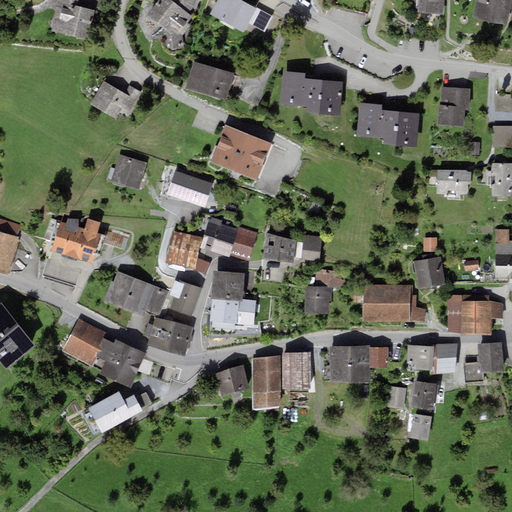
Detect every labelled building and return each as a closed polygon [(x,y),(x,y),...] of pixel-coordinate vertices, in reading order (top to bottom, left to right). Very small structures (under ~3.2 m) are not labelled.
[(62,7),(58,33),(93,40),(100,11),(83,5),(83,0),(55,0),(54,5),(62,7)] [(198,0),(163,0),(152,15),(185,39),(194,26),(192,24),(197,17),(192,13),(196,7),(198,0)] [(272,17),(239,0),(217,0),(210,15),(244,33),(249,24),(264,32),(272,17)] [(426,0),(426,10),(449,12),(449,0),(426,0)] [(511,0),(482,0),(479,18),(511,24),(511,0)] [(413,38),(435,40),(436,31),(413,29),(413,34),(403,33),(402,42),(413,44),(413,38)] [(238,72),(199,62),(193,89),(231,99),(238,72)] [(311,73),(288,72),(287,105),(317,106),(317,114),(347,115),(348,81),(311,80),(311,73)] [(108,83),(96,105),(123,120),(129,108),(135,112),(145,93),(134,86),(130,92),(108,83)] [(475,89),(446,88),(445,125),(471,126),(472,110),(474,110),(475,89)] [(511,112),(511,95),(500,95),(499,112),(511,112)] [(389,105),(364,103),(362,137),(394,138),(393,144),(423,146),(425,113),(388,111),(389,105)] [(511,126),(497,126),(497,146),(511,145),(511,126)] [(233,127),(219,162),(264,181),(277,144),(233,127)] [(123,156),(116,183),(143,190),(150,164),(123,156)] [(511,166),(494,167),(494,198),(511,198),(511,166)] [(213,183),(175,171),(167,195),(205,207),(213,183)] [(442,172),(440,194),(474,197),(476,174),(442,172)] [(225,226),(213,223),(206,249),(217,252),(225,226)] [(56,252),(80,259),(87,230),(64,224),(56,252)] [(244,231),(225,226),(217,252),(235,258),(236,256),(244,231)] [(87,230),(80,259),(101,265),(107,245),(130,252),(134,237),(115,232),(115,239),(87,230)] [(25,238),(0,231),(0,269),(1,270),(15,274),(25,238)] [(259,236),(244,231),(236,256),(251,262),(259,236)] [(206,240),(174,234),(168,261),(200,269),(204,247),(206,240)] [(270,259),(300,262),(303,241),(274,234),(270,259)] [(425,238),(425,252),(438,252),(438,239),(425,238)] [(327,242),(310,239),(308,260),(325,263),(327,242)] [(511,255),(499,256),(499,280),(511,280),(511,255)] [(445,259),(418,263),(422,288),(449,284),(445,259)] [(349,272),(319,269),(318,286),(348,289),(349,272)] [(120,270),(108,299),(160,318),(170,288),(120,270)] [(251,273),(220,272),(218,298),(241,301),(249,302),(250,298),(251,273)] [(206,289),(183,282),(176,309),(198,317),(206,289)] [(364,285),(364,321),(426,322),(426,308),(416,308),(417,296),(413,296),(413,286),(364,285)] [(336,288),(310,288),(310,313),(331,313),(331,298),(336,298),(336,288)] [(216,297),(214,318),(239,320),(241,301),(218,298),(216,297)] [(467,297),(451,298),(452,333),(497,335),(498,319),(507,320),(506,304),(467,301),(467,297)] [(239,320),(239,323),(262,323),(262,299),(250,298),(249,302),(241,301),(239,320)] [(1,302),(0,303),(0,361),(6,369),(36,345),(1,302)] [(159,318),(152,345),(175,351),(182,323),(159,318)] [(77,321),(61,351),(90,368),(103,340),(106,335),(77,321)] [(197,328),(182,323),(175,351),(191,356),(197,328)] [(241,328),(221,332),(224,345),(244,342),(241,328)] [(145,353),(116,339),(101,373),(132,387),(145,353)] [(103,340),(90,368),(101,373),(114,344),(103,340)] [(483,346),(484,364),(485,375),(509,373),(507,344),(483,346)] [(358,347),(336,346),(336,381),(358,382),(358,347)] [(462,346),(437,347),(436,371),(436,376),(461,375),(462,346)] [(358,347),(358,382),(374,382),(374,347),(358,347)] [(437,347),(413,347),(413,371),(436,371),(437,347)] [(377,368),(392,369),(392,348),(377,348),(377,368)] [(283,353),(283,388),(312,388),(311,352),(283,353)] [(279,357),(252,358),(254,409),(281,408),(279,357)] [(484,364),(467,365),(469,384),(486,382),(485,375),(484,364)] [(243,366),(214,374),(221,397),(250,389),(243,366)] [(442,384),(422,383),(420,408),(439,411),(442,384)] [(408,390),(394,388),(392,408),(406,410),(408,390)] [(118,392),(89,408),(103,433),(143,411),(133,395),(124,401),(118,392)] [(138,398),(144,409),(153,404),(146,393),(138,398)] [(419,416),(416,439),(435,442),(437,418),(419,416)]
